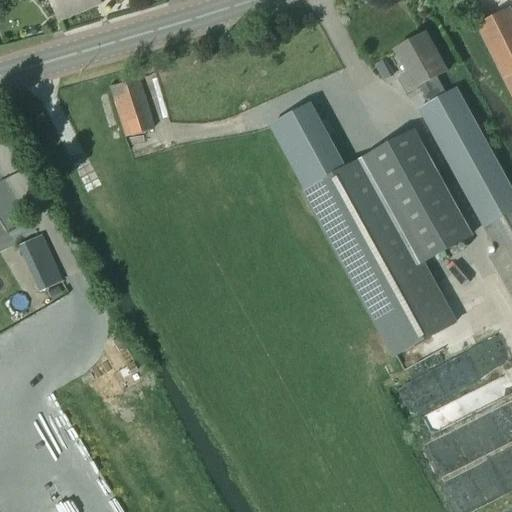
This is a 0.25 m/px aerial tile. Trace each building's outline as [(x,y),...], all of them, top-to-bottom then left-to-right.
[(49,0),(59,21),(97,5),(95,1),(97,0),(49,0)] [(489,257),(511,298),(511,192),(456,90),(446,95),(437,77),(446,72),(425,34),(395,51),(407,74),(400,78),(408,93),(420,87),(429,104),(420,109),(498,252),(489,257)] [(126,138),(154,129),(138,79),(110,88),(126,138)] [(397,357),(453,326),(420,267),(361,159),(346,168),(311,104),(271,126),(397,357)] [(410,133),(361,159),(420,267),(469,240),(410,133)]
